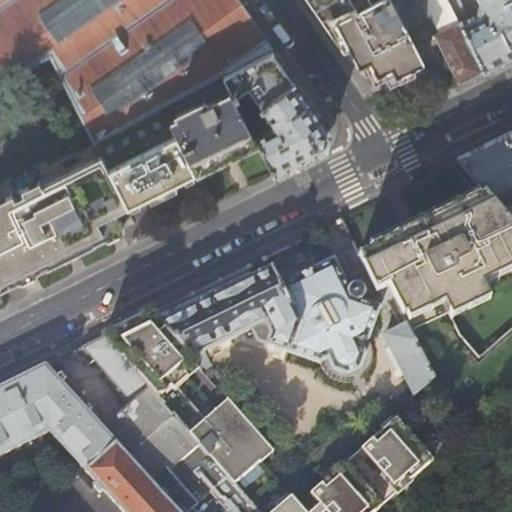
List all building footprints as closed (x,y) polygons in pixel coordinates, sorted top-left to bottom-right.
[(0,0),(0,82),(50,55),(59,71),(94,142),(162,107),(223,74),(271,49),(242,9),(235,0),(0,0)] [(376,0),(372,2),(371,0),(316,0),(328,22),(329,23),(335,20),(337,22),(341,30),(359,65),(368,61),(376,76),(390,69),(396,77),(418,65),(424,63),(405,25),(391,0),(376,0)] [(448,0),(391,0),(405,25),(431,13),(440,31),(434,35),(458,83),(483,70),(448,0)] [(508,58),(511,56),(511,0),(448,0),(483,70),(508,58)] [(294,82),(281,63),(271,49),(223,74),(231,91),(244,116),(261,105),(261,104),(294,82)] [(312,106),(294,82),(261,104),(261,105),(274,124),(253,134),(257,142),(274,175),(302,161),(321,152),(326,127),(312,106)] [(244,116),(231,91),(207,103),(205,100),(177,114),(178,117),(170,122),(196,172),(247,147),(257,142),(253,134),(251,131),(245,118),(244,116)] [(157,191),(196,172),(170,122),(162,107),(94,142),(101,155),(127,206),(157,191)] [(254,113),(245,118),(251,131),(260,127),(254,113)] [(511,134),(501,140),(457,162),(486,195),(489,198),(511,186),(511,202),(499,209),(510,223),(511,221),(511,134)] [(115,212),(127,206),(101,155),(44,184),(42,179),(25,188),(27,192),(17,197),(15,193),(0,200),(0,288),(6,286),(60,259),(105,237),(123,229),(115,212)] [(479,280),(508,266),(511,270),(511,332),(480,359),(511,396),(511,225),(510,223),(499,209),(489,198),(486,195),(359,256),(376,289),(380,288),(387,284),(391,292),(393,296),(432,377),(439,390),(447,401),(443,404),(462,425),(466,422),(475,432),(505,405),(468,364),(447,342),(435,318),(486,294),(479,280)] [(295,331),(288,352),(319,362),(327,358),(332,368),(346,375),(360,368),(363,353),(358,343),(367,339),(368,338),(379,307),(358,302),(360,301),(363,298),(364,296),(364,291),(364,290),(361,287),(359,285),(358,285),(357,285),(354,285),(351,286),(349,288),(334,258),(298,276),(280,286),(294,317),(293,316),(289,316),(287,317),(286,318),(284,320),(283,323),(283,324),(284,327),(286,329),(288,331),(293,331),(294,330),(295,330),(295,331)] [(259,342),(288,352),(295,331),(295,330),(294,330),(293,331),(288,331),(286,329),(284,327),(283,324),(283,323),(284,320),(286,318),(287,317),(289,316),(293,316),(294,317),(280,286),(271,268),(160,323),(158,324),(189,361),(191,360),(202,354),(252,328),(259,342)] [(384,296),(391,292),(387,284),(380,288),(384,296)] [(432,377),(393,296),(386,299),(399,325),(383,333),(413,394),(432,377)] [(189,361),(158,324),(160,323),(152,313),(136,321),(187,378),(198,367),(191,360),(189,361)] [(187,378),(136,321),(123,327),(104,337),(230,480),(233,484),(260,461),(215,409),(204,419),(176,388),(187,378)] [(115,442),(178,511),(258,511),(233,484),(230,480),(104,337),(83,347),(133,403),(143,415),(115,442)] [(207,365),(202,354),(191,360),(198,367),(199,368),(207,365)] [(178,511),(115,442),(105,430),(45,366),(0,388),(0,456),(51,431),(98,483),(94,486),(102,494),(106,490),(125,511),(178,511)] [(271,451),(226,399),(215,409),(260,461),(271,451)] [(115,442),(143,415),(133,403),(105,430),(115,442)] [(325,511),(371,511),(430,460),(394,418),(309,493),(318,504),(324,511),(325,511)] [(303,511),(290,496),(272,511),(303,511)]
